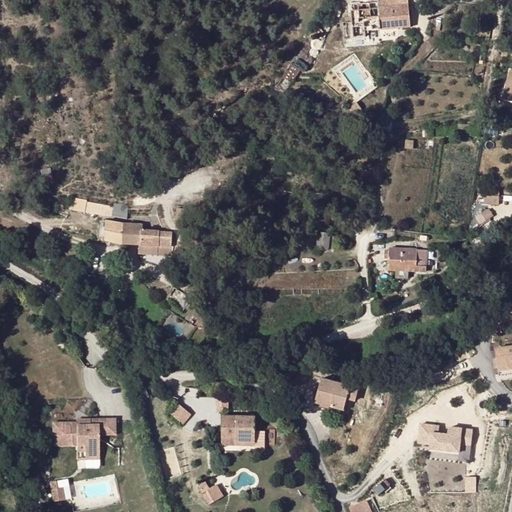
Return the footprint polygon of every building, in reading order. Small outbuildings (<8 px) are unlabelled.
[(381,29),(381,30),(395,28),(410,26),(407,0),(378,0),(378,3),(381,29)] [(381,29),(378,3),(352,5),(355,37),(365,36),(365,31),(381,29)] [(382,38),(396,37),(395,28),(381,30),(382,38)] [(290,65),(287,69),(282,77),(291,82),(297,70),(290,65)] [(511,70),(509,70),(502,100),(511,102),(511,70)] [(357,102),(350,108),(354,114),(362,109),(357,102)] [(350,108),(345,110),(351,116),(354,114),(350,108)] [(472,132),(473,126),(473,125),(459,124),(444,126),(445,134),(472,132)] [(481,127),(473,126),(472,132),(472,134),(480,135),(481,127)] [(433,129),(424,129),(425,137),(434,137),(433,129)] [(41,170),(42,177),(51,175),(49,168),(41,170)] [(53,181),(51,175),(42,177),(44,183),(53,181)] [(112,216),(113,206),(87,202),(88,200),(75,197),(74,210),(86,212),(112,216)] [(113,206),(112,216),(127,219),(127,205),(113,203),(113,206)] [(184,225),(185,210),(177,209),(176,224),(184,225)] [(106,221),(105,239),(123,244),(124,224),(106,221)] [(124,224),(123,244),(140,245),(158,246),(172,247),(173,233),(143,230),(143,225),(124,224)] [(318,249),(329,250),(330,236),(331,234),(319,233),(318,249)] [(172,247),(158,246),(140,245),(139,254),(158,255),(171,256),(172,247)] [(265,264),(271,252),(265,249),(259,261),(265,264)] [(389,270),(397,270),(409,271),(422,272),(426,272),(427,250),(389,249),(389,250),(389,259),(389,270)] [(408,278),(409,271),(397,270),(396,278),(408,278)] [(179,309),(183,301),(185,296),(175,290),(169,301),(179,309)] [(189,304),(183,301),(179,309),(184,312),(189,304)] [(511,346),(496,349),(499,371),(511,369),(511,346)] [(354,379),(356,370),(341,366),(338,376),(354,379)] [(344,410),(347,399),(351,386),(322,379),(316,402),(344,410)] [(351,386),(347,399),(354,401),(356,401),(359,389),(351,386)] [(227,394),(217,394),(217,408),(227,408),(227,394)] [(177,404),(172,416),(187,423),(192,411),(177,404)] [(222,413),(222,435),(237,435),(237,439),(255,439),(255,426),(255,412),(222,413)] [(44,446),(66,446),(76,446),(76,455),(90,455),(90,434),(114,433),(113,420),(87,420),(88,426),(75,426),(75,424),(44,424),(44,446)] [(439,427),(420,424),(418,443),(430,444),(430,450),(459,453),(460,444),(471,445),(473,430),(449,428),(448,435),(438,434),(439,427)] [(237,435),(222,435),(222,443),(255,443),(255,449),(265,448),(265,426),(255,426),(255,439),(237,439),(237,435)] [(66,461),(91,460),(90,455),(76,455),(76,446),(66,446),(66,461)] [(198,487),(202,493),(207,490),(214,502),(223,496),(217,484),(209,489),(205,482),(198,487)] [(62,488),(50,490),(52,502),(64,500),(62,488)] [(207,490),(202,493),(209,505),(214,502),(207,490)] [(372,511),(367,500),(349,509),(350,511),(372,511)]
